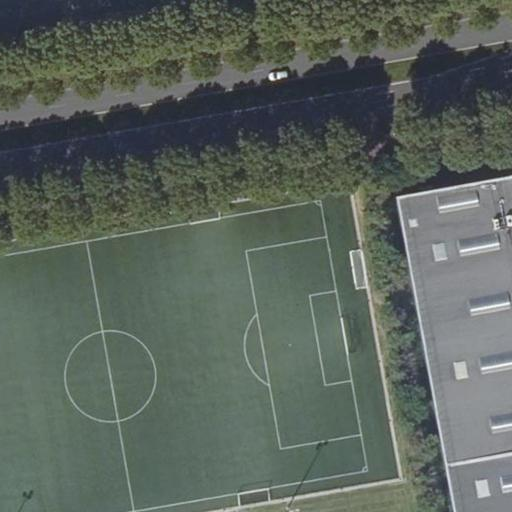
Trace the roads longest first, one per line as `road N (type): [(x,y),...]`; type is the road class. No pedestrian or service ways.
road 1 (primary): [(0,166),(511,75)]
road 2 (primary): [(511,26),(0,115)]
